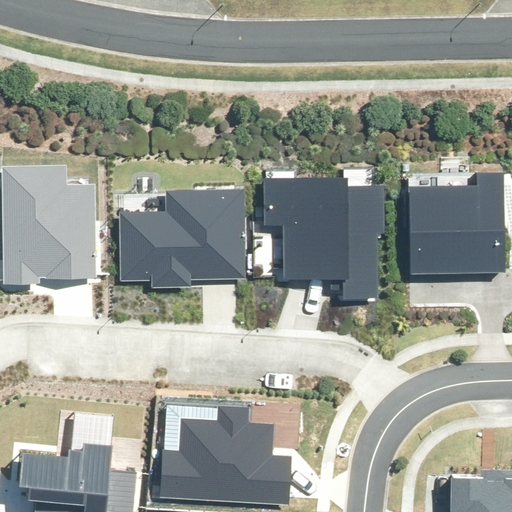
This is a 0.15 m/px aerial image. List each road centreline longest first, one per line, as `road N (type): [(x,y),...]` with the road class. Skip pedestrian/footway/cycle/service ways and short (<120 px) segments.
road 1 (residential): [(511,27),(234,29),(72,0)]
road 2 (residential): [(397,413),(336,360),(50,344),(0,351)]
road 3 (residential): [(397,413),(431,389),(511,378)]
